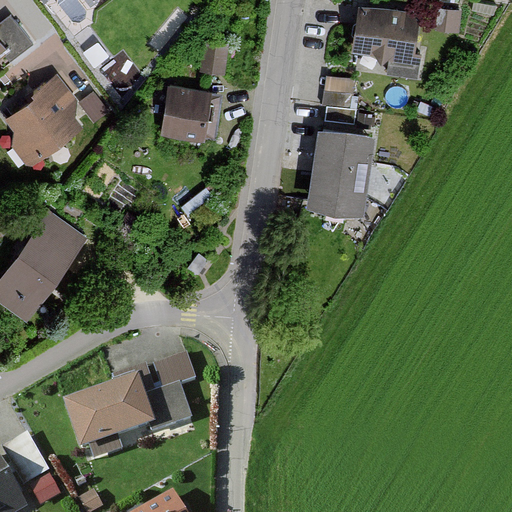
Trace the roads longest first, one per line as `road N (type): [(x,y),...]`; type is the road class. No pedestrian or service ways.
road 1 (residential): [(245,318),(290,0)]
road 2 (residential): [(0,383),(90,331),(140,315),(245,318)]
road 3 (residential): [(236,511),(245,318)]
